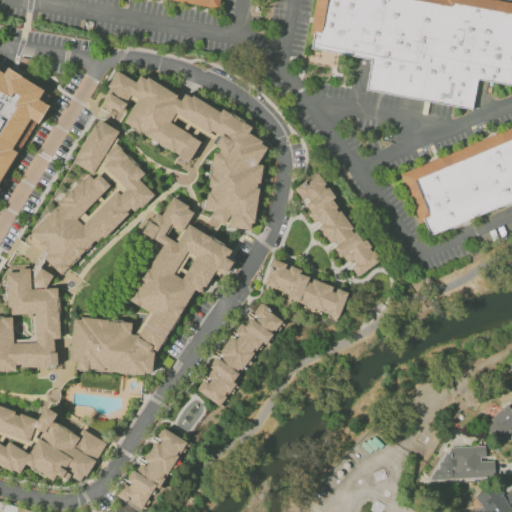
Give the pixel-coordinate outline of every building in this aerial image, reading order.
[(221,0),(220,10),(162,0),(221,0)] [(322,0),(478,0),(511,6),(511,85),(480,80),(475,111),(366,91),(372,60),(313,50),(322,0)] [(0,68),(10,74),(14,68),(52,91),(46,101),(57,107),(46,125),(38,120),(19,150),(25,154),(3,189),(6,190),(0,199),(0,68)] [(249,228),(253,220),(262,165),(257,163),(267,145),(247,134),(251,127),(185,91),(177,94),(147,78),(138,76),(136,82),(110,68),(104,108),(114,109),(122,113),(122,111),(131,95),(136,98),(122,124),(189,160),(197,145),(199,134),(213,136),(211,144),(218,148),(212,159),(204,210),(211,211),(209,222),(249,228)] [(0,368),(58,367),(57,287),(46,287),(52,275),(55,271),(154,197),(140,179),(142,175),(114,138),(118,130),(95,118),(73,163),(96,174),(99,174),(13,238),(40,252),(31,270),(26,264),(9,264),(6,271),(6,305),(13,314),(24,314),(33,318),(33,342),(12,342),(12,317),(0,317),(0,368)] [(511,131),(511,204),(431,238),(405,176),(511,131)] [(376,263),(334,197),(318,172),(294,187),(303,201),(331,246),(333,245),(347,266),(349,264),(357,275),(376,263)] [(151,375),(153,358),(193,290),(202,291),(214,270),(224,275),(232,261),(226,257),(231,249),(187,223),(194,210),(172,197),(161,215),(149,208),(140,224),(139,238),(158,249),(129,300),(150,312),(138,334),(130,333),(131,322),(72,317),(68,361),(76,362),(75,369),(87,370),(87,364),(98,370),(151,375)] [(263,284),(288,294),(286,299),(337,318),(347,292),(310,278),(311,275),(285,265),(286,263),(273,258),(263,284)] [(282,319),(260,304),(250,318),(247,316),(234,335),(232,334),(219,353),(225,357),(222,362),(216,358),(203,378),(204,378),(196,390),(219,405),(261,341),(266,344),(282,319)] [(511,439),(511,408),(507,403),(483,425),(501,444),(509,437),(511,439)] [(0,460),(23,465),(22,468),(54,475),(54,476),(68,479),(68,477),(89,482),(99,437),(80,432),(80,431),(53,426),(56,411),(42,408),(40,415),(0,406),(0,460)] [(184,439),(162,429),(155,443),(153,442),(143,464),(139,463),(135,471),(130,469),(117,498),(142,509),(153,485),(162,488),(184,439)] [(494,477),(494,459),(485,459),(485,445),(449,447),(449,453),(440,454),(441,468),(431,469),(431,479),(494,477)] [(506,511),(511,509),(497,487),(478,499),(485,511),(506,511)]
